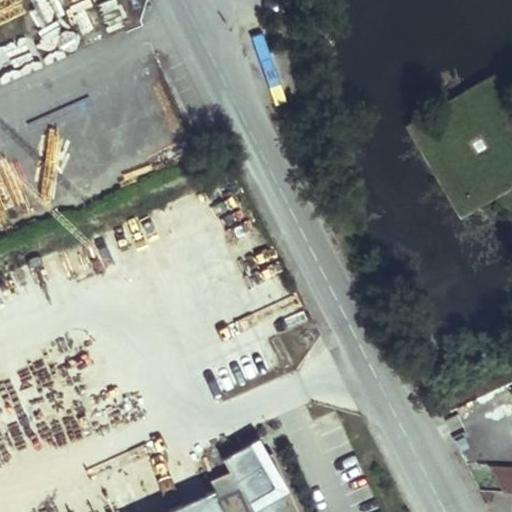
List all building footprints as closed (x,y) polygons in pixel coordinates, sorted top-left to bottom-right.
[(71,0),(68,2),(83,35),(102,26),(90,0),(71,0)] [(469,93),(458,93),(452,95),(443,101),(436,107),(430,116),(426,125),(425,135),(426,143),(428,151),(432,159),(440,168),(448,173),(451,173),(459,176),(469,176),(481,175),(489,170),(498,164),(504,155),(507,149),(508,143),(511,143),(511,110),(483,65),(481,72),(474,94),(469,93)] [(454,197),(511,157),(511,143),(508,143),(507,149),(504,155),(498,164),(489,170),(481,175),(469,176),(459,176),(451,173),(448,173),(440,168),(432,159),(428,151),(426,143),(425,135),(426,125),(430,116),(436,107),(443,101),(452,95),(458,93),(469,93),(474,94),(481,72),(406,121),(454,197)] [(214,140),(204,145),(210,156),(220,151),(214,140)] [(175,511),(290,511),(263,442),(219,459),(231,490),(175,511)]
